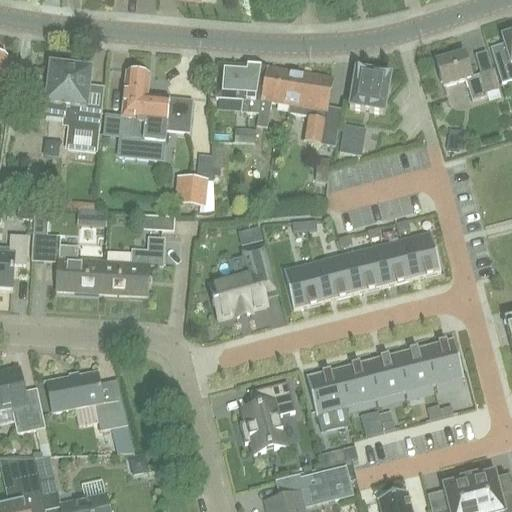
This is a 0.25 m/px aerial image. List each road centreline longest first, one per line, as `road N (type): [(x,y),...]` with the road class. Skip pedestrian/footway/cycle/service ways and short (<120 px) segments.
road 1 (tertiary): [(0,15),(169,38),(338,44),(507,0)]
road 2 (residential): [(182,373),(469,298)]
road 3 (residential): [(324,208),(440,178),(469,298)]
road 4 (residential): [(182,373),(169,349),(145,342),(0,334)]
road 5 (residential): [(358,481),(509,441)]
road 6 (residential): [(469,298),(509,441)]
road 7 (residential): [(220,511),(182,373)]
